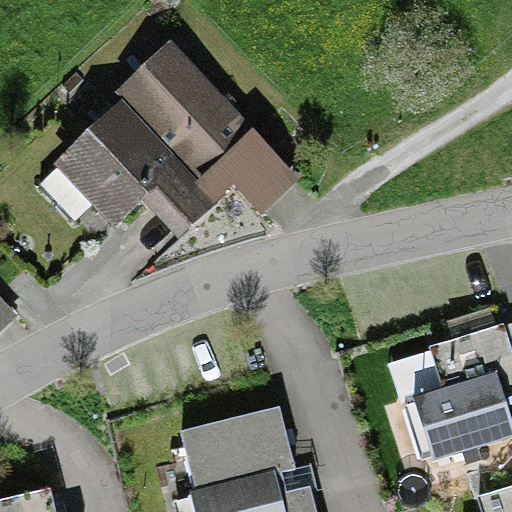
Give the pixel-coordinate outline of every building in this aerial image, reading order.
[(182,161),(220,201),(234,187),(241,195),(277,161),(171,50),(121,98),(182,161)] [(220,201),(182,161),(173,170),(112,108),(46,172),(109,237),(138,208),(174,245),(220,201)] [(511,364),(500,329),(432,352),(443,386),(407,398),(429,463),(511,435),(511,364)] [(108,419),(119,456),(173,440),(162,403),(108,419)] [(306,511),(280,410),(179,436),(198,511),(306,511)] [(511,511),(511,487),(479,499),(483,511),(511,511)] [(52,511),(48,495),(0,507),(0,511),(52,511)]
